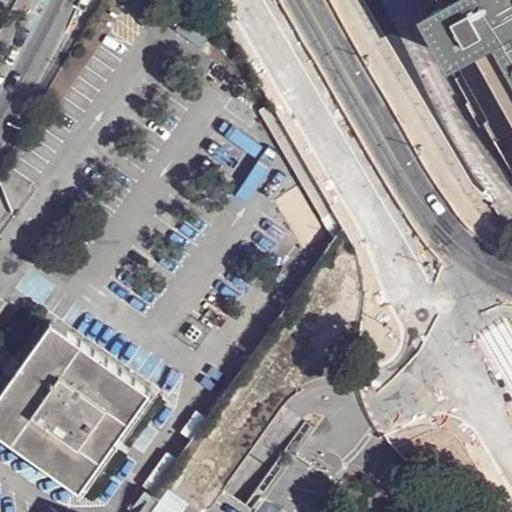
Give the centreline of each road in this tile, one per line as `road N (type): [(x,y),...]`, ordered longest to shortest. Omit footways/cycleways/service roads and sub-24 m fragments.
road 1 (tertiary): [(382,239),(249,0)]
road 2 (tertiary): [(465,374),(411,261),(382,239)]
road 3 (tertiary): [(382,239),(404,301),(465,374)]
road 4 (residential): [(65,0),(0,122)]
